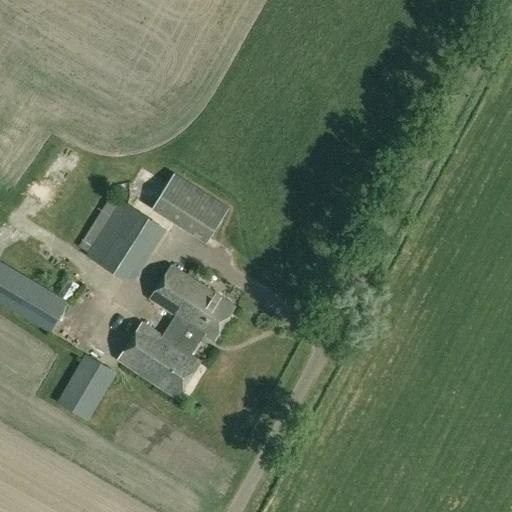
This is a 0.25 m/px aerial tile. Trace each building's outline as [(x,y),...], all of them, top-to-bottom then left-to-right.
[(151,207),(207,243),(229,209),(191,185),(173,172),(151,207)] [(86,254),(125,279),(159,225),(121,201),(86,254)] [(0,302),(50,332),(68,302),(0,261),(0,302)] [(169,326),(197,345),(204,334),(213,341),(235,307),(171,265),(149,299),(176,316),(169,326)] [(117,359),(177,398),(201,361),(191,355),(197,345),(169,326),(163,336),(142,322),(117,359)] [(58,402),(88,419),(115,373),(85,355),(58,402)]
